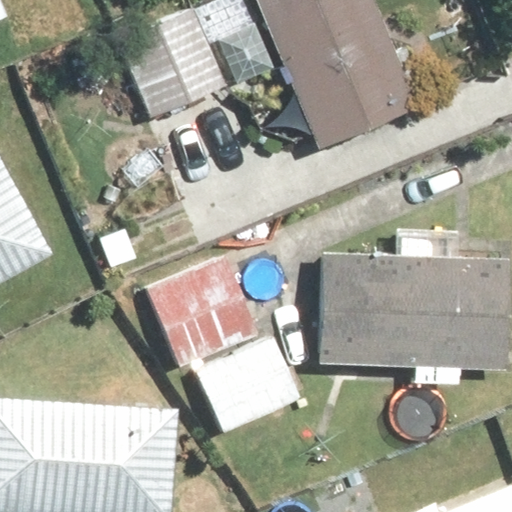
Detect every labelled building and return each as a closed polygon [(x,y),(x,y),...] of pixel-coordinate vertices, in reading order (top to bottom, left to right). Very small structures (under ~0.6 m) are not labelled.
[(384,0),(252,0),(310,151),(426,107),(384,0)] [(189,2),(114,33),(147,113),(222,82),(189,2)] [(0,156),(0,275),(49,253),(3,155),(0,156)] [(152,282),(184,356),(259,324),(228,251),(152,282)] [(321,265),(319,363),(502,369),(504,271),(321,265)] [(277,333),(200,367),(228,431),(305,397),(277,333)] [(0,403),(0,511),(162,511),(170,417),(0,403)] [(511,511),(511,472),(418,511),(511,511)]
